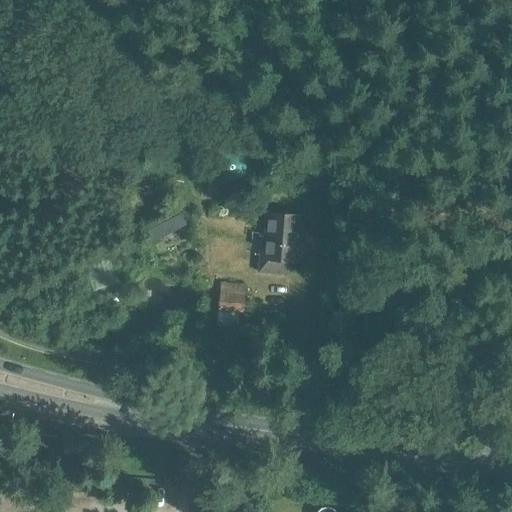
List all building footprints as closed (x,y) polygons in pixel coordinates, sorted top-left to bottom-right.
[(221,162),(220,168),(221,173),(225,178),(230,180),(236,180),(241,178),(244,173),(246,168),(244,162),(241,158),(236,155),(230,155),(225,158),(221,162)] [(139,173),(134,209),(143,210),(148,174),(139,173)] [(301,215),(269,213),(266,260),(261,260),(260,272),(288,274),(288,262),(298,262),(301,215)] [(179,228),(173,218),(151,230),(157,241),(179,228)] [(221,293),(219,310),(245,312),(247,295),(221,293)]
